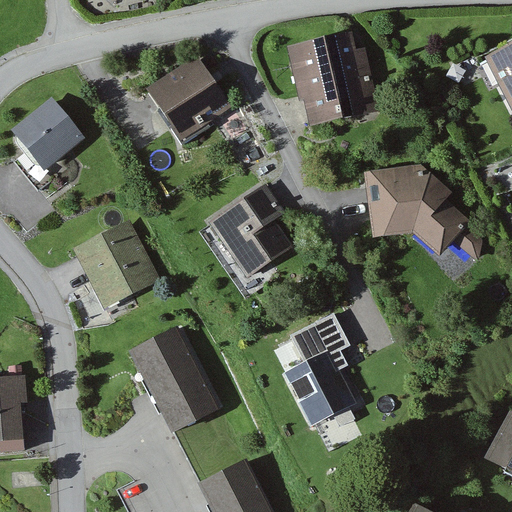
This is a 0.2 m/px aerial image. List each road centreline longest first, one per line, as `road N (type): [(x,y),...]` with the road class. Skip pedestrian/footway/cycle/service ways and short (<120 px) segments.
road 1 (residential): [(71,511),(61,319),(0,230)]
road 2 (residential): [(68,51),(362,0)]
